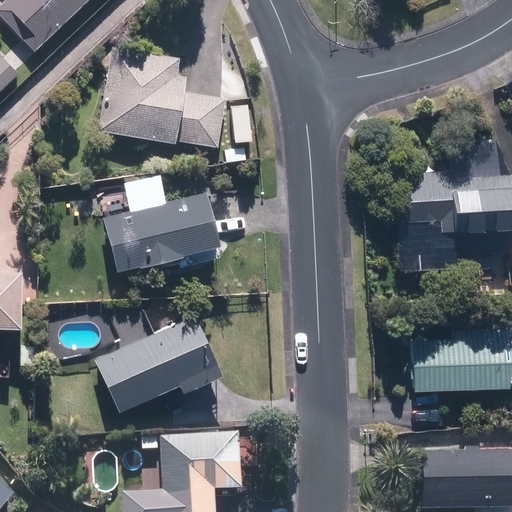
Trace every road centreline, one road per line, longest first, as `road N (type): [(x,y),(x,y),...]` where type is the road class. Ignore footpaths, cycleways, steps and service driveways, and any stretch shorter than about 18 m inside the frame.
road 1 (residential): [(315,511),(319,406),(303,85)]
road 2 (residential): [(511,19),(464,47),(402,68),(303,85)]
